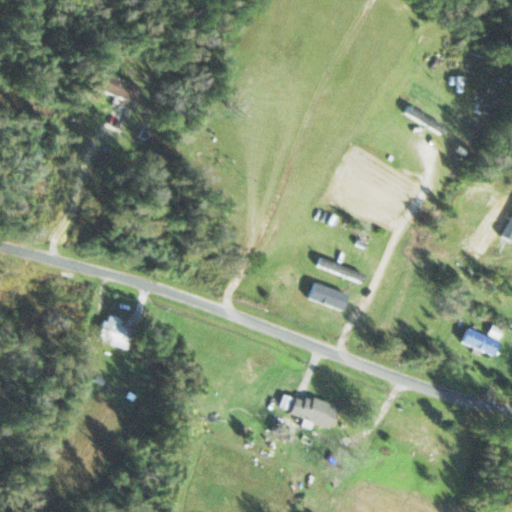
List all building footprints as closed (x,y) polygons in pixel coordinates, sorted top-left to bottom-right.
[(94,90),(133,103),(139,86),(100,73),(94,90)] [(37,220),(53,222),(58,198),(41,195),(37,220)] [(360,283),(364,275),(320,258),(317,266),(360,283)] [(11,307),(0,304),(0,314),(9,316),(11,307)] [(126,350),(133,329),(119,325),(121,318),(105,313),(96,340),(126,350)] [(502,329),(492,325),(488,336),(467,328),(461,343),(492,354),(502,329)] [(336,406),(294,393),(287,414),(329,428),(336,406)]
